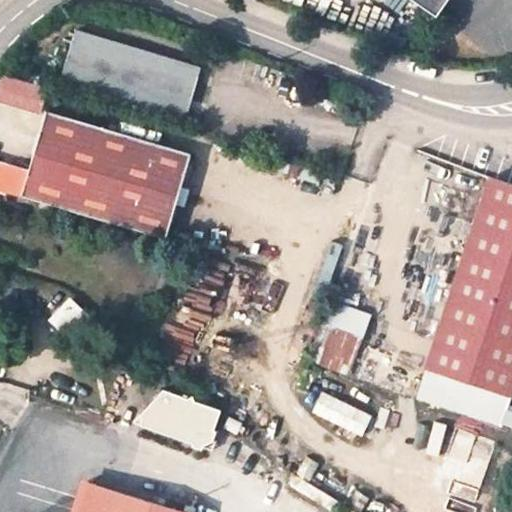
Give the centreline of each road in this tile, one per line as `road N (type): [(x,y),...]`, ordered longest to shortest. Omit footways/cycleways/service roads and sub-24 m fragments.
road 1 (unclassified): [(511,103),(469,111),(393,90),(169,0)]
road 2 (unknown): [(0,400),(212,489)]
